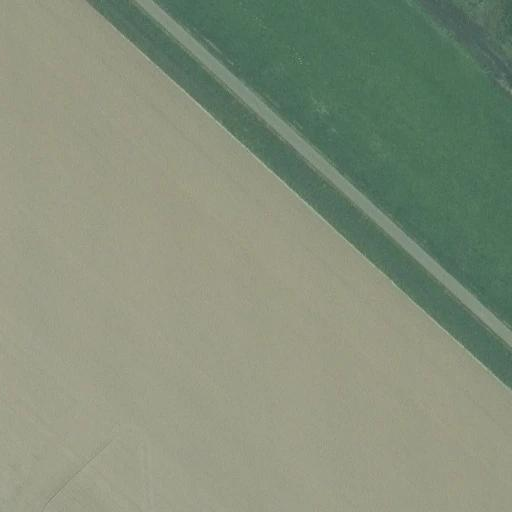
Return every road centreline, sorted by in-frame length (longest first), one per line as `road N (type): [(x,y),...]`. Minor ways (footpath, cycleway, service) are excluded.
road 1 (unclassified): [(511,341),(138,0)]
road 2 (track): [(239,0),(511,250)]
